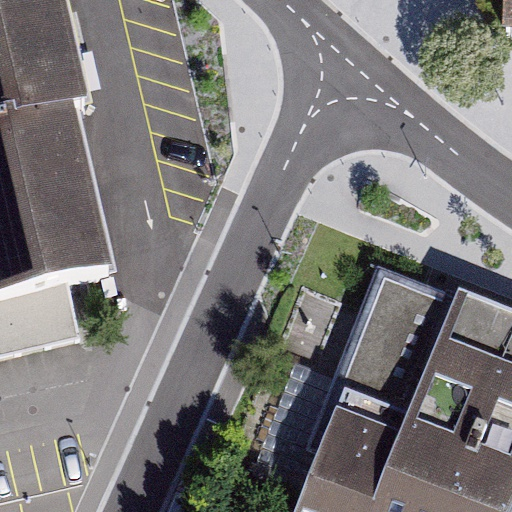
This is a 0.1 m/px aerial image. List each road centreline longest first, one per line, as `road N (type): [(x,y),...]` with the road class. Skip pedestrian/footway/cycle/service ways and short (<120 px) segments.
road 1 (tertiary): [(342,80),(301,133),(133,511)]
road 2 (tertiary): [(511,194),(411,116),(342,80)]
